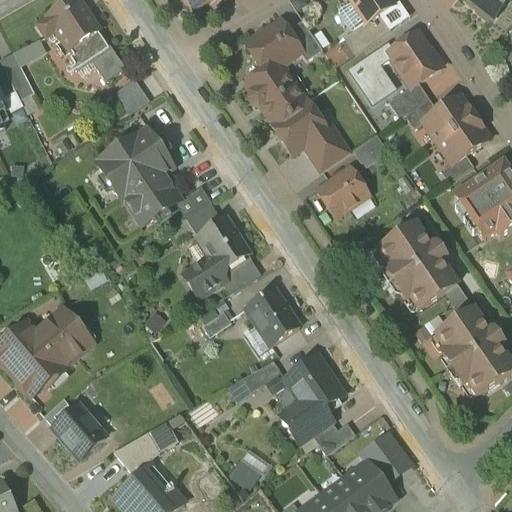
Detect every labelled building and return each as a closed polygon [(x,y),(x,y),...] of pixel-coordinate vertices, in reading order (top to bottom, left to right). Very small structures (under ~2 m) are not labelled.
[(184,0),(193,12),(211,0),(184,0)] [(386,0),(345,0),(348,5),(364,28),(365,29),(380,19),(393,10),(386,0)] [(460,0),(478,13),(478,17),(487,24),(493,24),(511,0),(460,0)] [(77,1),(46,22),(47,23),(37,30),(46,43),(56,37),(69,56),(99,35),(77,1)] [(364,28),(348,5),(339,11),(338,16),(352,36),(364,28)] [(352,36),(343,42),(354,59),(391,35),(380,19),(365,29),(364,28),(352,36)] [(322,55),(302,26),(287,36),(301,56),(300,57),(306,66),(322,55)] [(281,27),(265,38),(261,37),(251,44),(251,47),(246,50),(255,64),(258,62),(265,73),(277,66),(282,73),(290,67),(291,63),(300,57),(301,56),(287,36),(281,27)] [(99,35),(69,56),(71,59),(67,62),(77,77),(92,67),(106,87),(125,74),(99,35)] [(391,56),(387,59),(391,64),(410,92),(410,93),(418,88),(441,73),(418,38),(391,56)] [(391,64),(387,59),(391,56),(388,52),(351,76),(371,106),(382,98),(384,100),(395,93),(381,71),(391,64)] [(274,129),(305,107),(294,92),(295,88),(289,80),(286,79),(282,73),(277,66),(265,73),(249,85),(247,91),(252,98),(251,99),(250,104),(253,110),(259,111),(261,110),(274,129)] [(20,69),(5,77),(20,105),(35,98),(20,69)] [(134,86),(116,99),(130,119),(148,106),(134,86)] [(410,92),(388,107),(400,125),(405,121),(430,105),(418,88),(410,93),(410,92)] [(0,136),(5,133),(0,123),(0,118),(9,114),(0,97),(0,136)] [(437,116),(422,126),(423,127),(451,168),(452,170),(466,160),(489,144),(459,100),(437,116)] [(430,105),(405,121),(413,134),(423,127),(422,126),(437,116),(430,105)] [(305,107),(274,129),(272,130),(276,136),(278,136),(279,136),(283,142),(282,143),(282,145),(292,159),(303,152),(327,136),(326,134),(320,126),(321,122),(313,109),(309,109),(307,106),(305,107)] [(327,136),(303,152),(321,178),(350,158),(332,130),(326,134),(327,136)] [(148,135),(137,142),(136,140),(99,166),(99,167),(96,169),(121,207),(124,205),(142,231),(176,209),(180,206),(162,180),(173,173),(148,135)] [(377,140),(353,156),(365,174),(388,158),(377,140)] [(466,160),(452,170),(451,168),(440,176),(449,188),(473,171),(466,160)] [(511,178),(504,166),(454,200),(484,244),(496,236),(500,241),(511,232),(511,178)] [(350,174),(317,196),(336,224),(369,202),(350,174)] [(201,192),(180,206),(176,209),(185,223),(211,208),(201,192)] [(211,208),(185,223),(197,241),(221,225),(211,208)] [(197,241),(211,262),(222,279),(250,260),(225,222),(221,225),(197,241)] [(437,252),(429,250),(415,229),(379,254),(389,269),(383,272),(405,304),(410,300),(420,315),(446,297),(456,290),(442,269),(444,261),(437,252)] [(211,262),(183,280),(199,304),(223,288),(218,281),(222,279),(211,262)] [(473,315),(456,290),(446,297),(463,322),(473,315)] [(276,296),(246,314),(270,353),(300,335),(276,296)] [(27,328),(14,339),(12,337),(0,347),(0,367),(2,371),(5,371),(19,386),(19,389),(27,398),(30,399),(31,401),(45,389),(47,392),(67,375),(65,372),(92,348),(63,315),(44,331),(43,329),(34,337),(27,328)] [(487,335),(473,315),(463,322),(437,340),(447,354),(441,358),(463,389),(468,386),(478,400),(511,376),(511,371),(500,354),(502,346),(495,337),(487,335)] [(225,318),(202,332),(210,344),(233,330),(225,318)] [(318,361),(282,385),(298,409),(279,422),(298,450),(312,440),(331,427),(334,425),(326,414),(345,401),(318,361)] [(273,366),(240,385),(249,399),(281,378),(273,366)] [(64,404),(44,420),(54,431),(73,415),(64,404)] [(105,441),(79,410),(73,415),(54,431),(80,463),(105,441)] [(331,427),(312,440),(318,450),(338,436),(331,427)] [(338,436),(318,450),(326,461),(355,440),(347,429),(338,436)] [(148,438),(113,458),(125,472),(157,454),(148,438)] [(409,468),(388,439),(375,448),(396,477),(409,468)] [(396,477),(375,448),(360,459),(366,468),(368,467),(382,488),(396,477)] [(248,491),(267,471),(252,457),(233,477),(248,491)] [(382,488),(368,467),(366,468),(345,484),(364,511),(383,511),(395,504),(382,488)] [(167,497),(147,474),(113,503),(121,511),(180,511),(185,508),(171,493),(167,497)] [(364,511),(345,484),(322,501),(329,511),(364,511)] [(1,487),(0,487),(0,511),(14,511),(2,486),(1,486),(1,487)] [(307,511),(329,511),(322,501),(307,511)]
